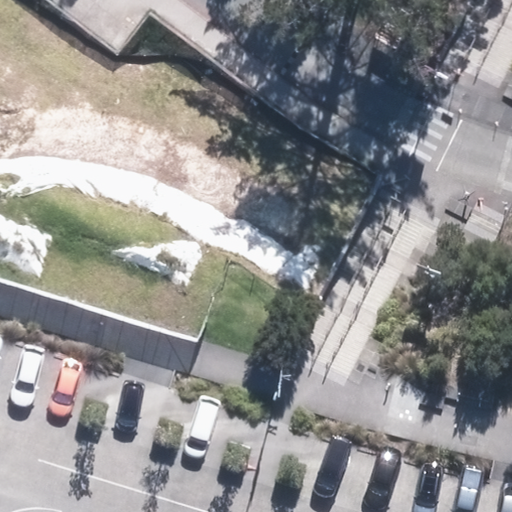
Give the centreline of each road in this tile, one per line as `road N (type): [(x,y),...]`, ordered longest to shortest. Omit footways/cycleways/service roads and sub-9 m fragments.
road 1 (residential): [(228,0),(357,87),(511,157)]
road 2 (residential): [(0,436),(252,511)]
